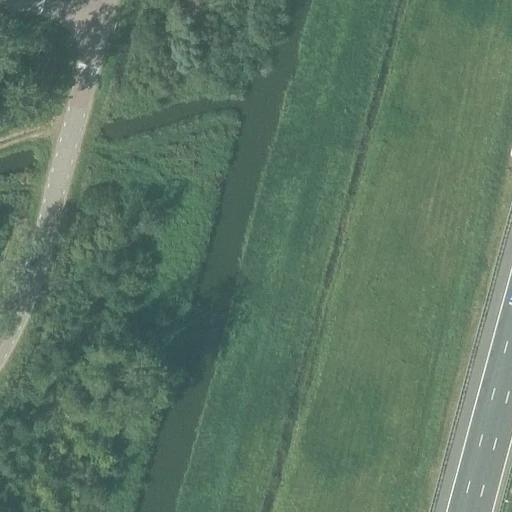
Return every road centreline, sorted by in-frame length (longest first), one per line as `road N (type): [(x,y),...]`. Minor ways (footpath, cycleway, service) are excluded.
road 1 (tertiary): [(0,347),(43,232),(98,24)]
road 2 (motorway): [(511,349),(468,511)]
